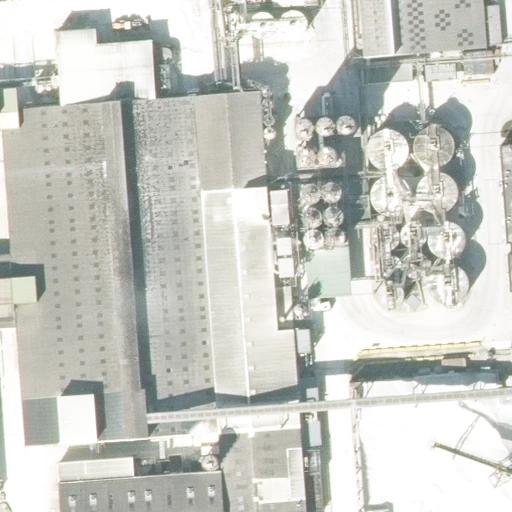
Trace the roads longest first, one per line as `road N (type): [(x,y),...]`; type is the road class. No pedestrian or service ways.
road 1 (unknown): [(511,62),(482,136),(489,311),(457,328),(407,337),(344,336)]
road 2 (unknown): [(327,41),(344,336)]
road 3 (unknown): [(344,511),(344,336)]
road 4 (unknown): [(193,21),(327,41)]
road 5 (unknown): [(124,15),(0,31)]
